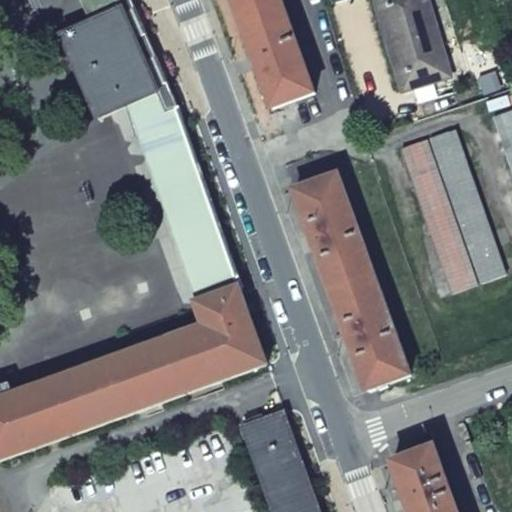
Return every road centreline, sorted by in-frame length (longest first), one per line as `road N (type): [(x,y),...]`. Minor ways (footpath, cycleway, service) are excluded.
road 1 (residential): [(343,445),(182,0)]
road 2 (residential): [(343,445),(511,380)]
